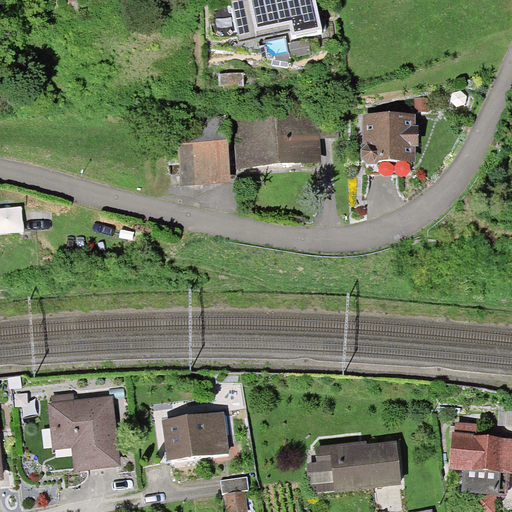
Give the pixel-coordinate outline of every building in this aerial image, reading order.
[(211,39),(239,37),(241,42),(292,31),(293,38),(321,33),(314,0),(210,0),(208,0),(211,39)] [(236,119),(238,168),(298,166),(323,164),(322,140),(343,139),(342,111),(262,115),(262,118),(236,119)] [(416,115),(364,115),(363,150),(362,152),(362,161),(367,166),(367,175),(413,175),(413,164),(417,164),(417,150),(420,150),(420,126),(416,126),(416,115)] [(228,123),(178,125),(181,185),(231,183),(228,123)] [(0,211),(0,239),(27,238),(26,210),(0,211)] [(75,395),(48,397),(54,452),(73,450),(75,474),(122,469),(117,423),(114,397),(76,401),(75,395)] [(163,423),(169,465),(232,455),(225,413),(183,419),(163,423)] [(452,433),(450,473),(465,474),(464,494),(475,495),(497,496),(507,496),(508,477),(511,476),(511,436),(480,435),(481,422),(455,421),(455,433),(452,433)] [(308,465),(311,493),(334,491),(335,494),(402,487),(397,442),(367,445),(367,443),(316,448),(318,464),(308,465)] [(247,478),(220,482),(222,495),(225,494),(245,492),(248,491),(247,478)] [(247,511),(245,492),(225,494),(227,511),(247,511)] [(496,511),(497,496),(475,495),(473,511),(496,511)]
